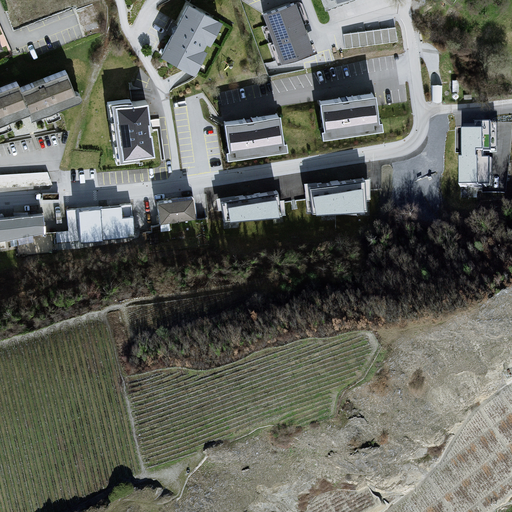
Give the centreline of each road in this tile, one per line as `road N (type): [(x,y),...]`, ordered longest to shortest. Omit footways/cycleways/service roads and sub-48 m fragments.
road 1 (residential): [(406,0),(420,128),(406,146),(178,186)]
road 2 (residential): [(178,186),(162,86),(127,32),(121,0)]
road 3 (unknown): [(412,71),(230,109)]
road 4 (residential): [(178,186),(0,200)]
